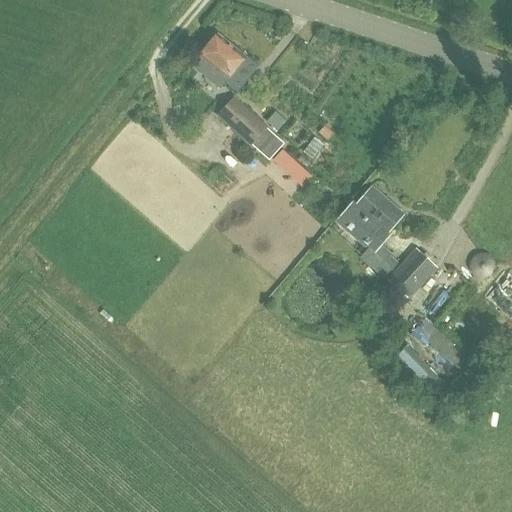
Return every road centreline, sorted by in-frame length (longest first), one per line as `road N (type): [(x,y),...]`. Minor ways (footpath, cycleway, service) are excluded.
road 1 (track): [(0,249),(202,0)]
road 2 (tertiary): [(511,73),(291,0)]
